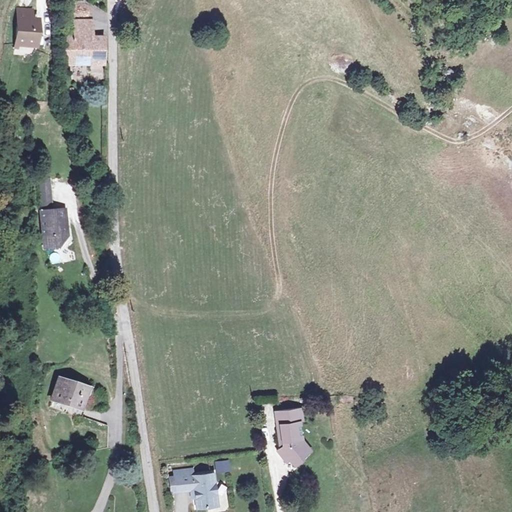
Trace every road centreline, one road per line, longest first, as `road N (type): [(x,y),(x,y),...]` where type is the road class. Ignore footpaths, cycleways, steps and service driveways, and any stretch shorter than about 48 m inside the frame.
road 1 (track): [(121,300),(204,314),(265,312),(274,304),(277,159),(298,90),(312,79),(342,82),(455,142),(511,108)]
road 2 (unclassified): [(156,511),(118,290),(111,0)]
